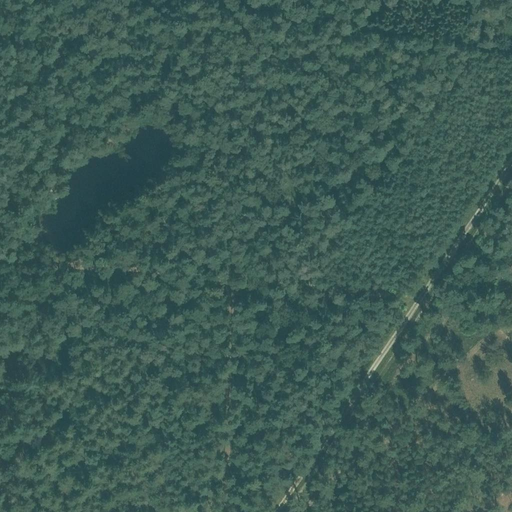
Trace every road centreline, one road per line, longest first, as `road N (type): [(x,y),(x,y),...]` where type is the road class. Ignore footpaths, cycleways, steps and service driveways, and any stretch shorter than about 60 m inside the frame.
road 1 (track): [(282,511),(511,174)]
road 2 (unknown): [(511,208),(309,511)]
